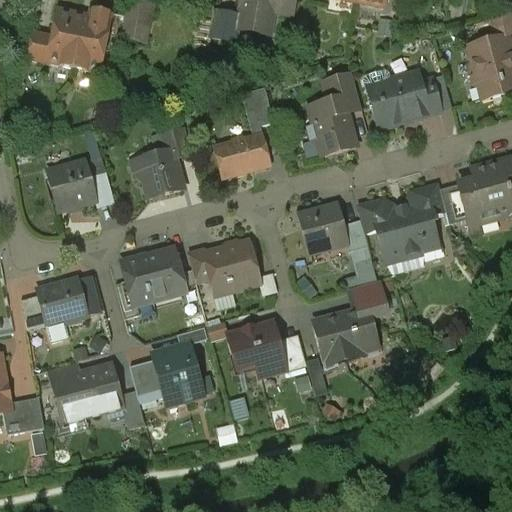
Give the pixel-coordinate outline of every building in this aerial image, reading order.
[(293,0),(241,0),(240,9),(241,9),(239,19),(236,33),(237,33),(267,39),(272,15),(290,18),(293,0)] [(356,0),(355,5),(383,10),(384,0),(356,0)] [(150,10),(130,6),(123,41),(143,45),(150,10)] [(87,19),(56,12),(50,40),(45,67),(99,78),(111,18),(88,13),(87,19)] [(239,19),(214,14),(209,41),(235,46),(237,33),(236,33),(239,19)] [(506,36),(511,34),(511,14),(501,17),(506,36)] [(50,40),(31,36),(26,64),(45,67),(50,40)] [(511,65),(505,40),(466,50),(474,78),(471,79),(469,83),(471,88),(474,91),(477,90),(481,104),(503,98),(508,101),(511,99),(511,65)] [(384,74),(364,79),(361,83),(369,111),(372,110),(379,107),(375,90),(391,86),(390,84),(388,76),(384,74)] [(391,86),(375,90),(379,107),(372,110),(378,132),(383,131),(387,133),(392,131),(395,128),(403,125),(406,123),(411,121),(414,122),(439,116),(430,85),(419,88),(416,77),(390,84),(391,86)] [(351,79),(329,85),(334,104),(342,102),(347,117),(360,113),(351,79)] [(263,92),(240,98),(252,142),(262,139),(259,131),(273,127),(263,92)] [(334,104),(307,111),(320,161),(356,151),(347,117),(342,102),(334,104)] [(183,133),(159,140),(164,157),(172,155),(174,163),(190,159),(183,133)] [(252,142),(245,144),(240,141),(232,143),(229,148),(214,152),(222,182),(268,170),(260,142),(262,142),(262,139),(252,142)] [(164,157),(143,162),(140,175),(147,202),(152,201),(156,204),(161,203),(163,198),(182,193),(174,163),(172,155),(164,157)] [(511,162),(471,173),(474,183),(458,187),(458,189),(467,223),(467,224),(468,230),(502,221),(504,219),(507,220),(511,215),(511,212),(511,210),(511,209),(507,192),(511,190),(511,162)] [(83,165),(47,175),(58,216),(68,213),(68,215),(80,212),(79,210),(94,206),(83,165)] [(458,189),(439,194),(445,217),(448,229),(467,224),(467,223),(458,189)] [(407,211),(392,215),(391,211),(382,206),(368,209),(369,212),(357,215),(360,225),(364,239),(375,236),(384,267),(401,262),(404,274),(405,274),(402,262),(436,253),(429,226),(432,221),(445,217),(439,194),(438,193),(426,197),(425,194),(412,198),(406,207),(407,211)] [(334,210),(299,219),(307,251),(321,248),(323,254),(325,254),(324,252),(344,247),(344,248),(345,248),(346,248),(341,230),(340,227),(339,227),(334,210)] [(360,225),(341,230),(346,248),(345,248),(348,257),(367,251),(364,239),(360,225)] [(222,253),(208,257),(203,254),(201,254),(209,283),(211,290),(216,293),(228,290),(230,296),(231,296),(231,295),(257,288),(257,289),(258,288),(247,246),(246,246),(246,247),(240,248),(240,247),(236,244),(224,247),(222,252),(222,253)] [(172,254),(124,267),(129,285),(135,309),(136,309),(184,296),(172,254)] [(201,254),(188,258),(188,257),(187,258),(195,287),(196,287),(209,283),(201,254)] [(76,284),(36,294),(37,300),(45,329),(46,331),(64,326),(66,329),(80,325),(81,322),(86,320),(76,284)] [(129,285),(114,289),(123,323),(139,319),(136,309),(135,309),(129,285)] [(378,285),(349,293),(356,317),(367,315),(369,324),(383,320),(386,315),(378,285)] [(37,300),(20,305),(25,334),(45,329),(37,300)] [(356,317),(333,324),(329,322),(313,326),(323,366),(324,370),(362,360),(361,356),(377,352),(369,324),(367,315),(356,317)] [(64,326),(46,331),(50,347),(67,342),(64,326)] [(257,330),(238,335),(239,336),(228,339),(233,358),(237,357),(240,370),(256,366),(259,377),(283,370),(276,345),(271,328),(257,331),(257,330)] [(297,339),(276,345),(283,370),(285,376),(306,370),(297,339)] [(173,359),(154,364),(161,391),(172,388),(177,406),(202,399),(188,349),(171,353),(173,359)] [(0,361),(0,416),(2,416),(10,415),(8,407),(0,361)] [(154,364),(129,371),(135,397),(136,398),(161,391),(154,364)] [(76,366),(49,374),(54,393),(75,388),(73,380),(79,378),(76,366)] [(79,378),(73,380),(75,388),(83,419),(121,410),(119,401),(111,370),(79,378)] [(75,388),(54,393),(62,425),(83,419),(75,388)] [(135,397),(119,401),(121,410),(127,432),(143,427),(136,398),(135,397)] [(38,402),(8,407),(10,415),(2,416),(6,439),(43,432),(38,402)] [(216,428),(219,447),(238,444),(234,425),(216,428)]
